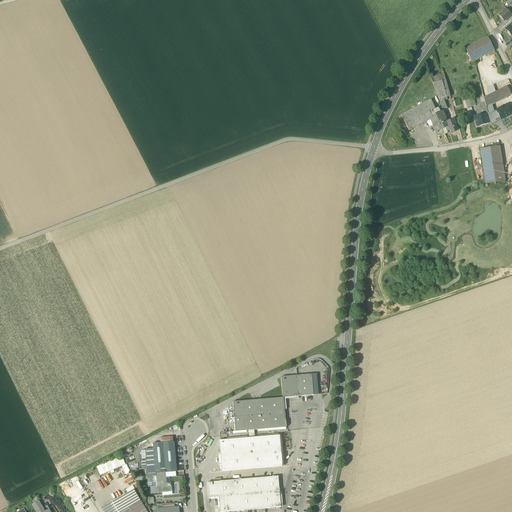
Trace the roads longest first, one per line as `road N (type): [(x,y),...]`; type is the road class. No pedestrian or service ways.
road 1 (track): [(372,149),(288,139),(0,248)]
road 2 (track): [(1,511),(347,338)]
road 3 (tertiary): [(322,511),(372,149)]
road 4 (tertiary): [(372,149),(411,68),(466,0)]
road 5 (unclassified): [(511,130),(445,147),(372,149)]
